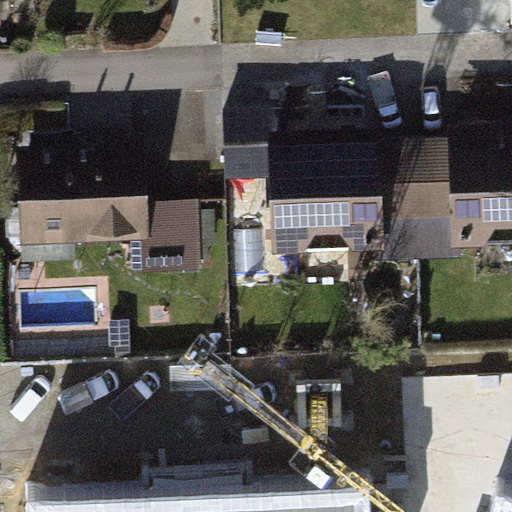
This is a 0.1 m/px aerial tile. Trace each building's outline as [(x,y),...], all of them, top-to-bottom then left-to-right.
[(264,168),(261,119),(220,121),(222,171),(264,168)] [(511,243),(511,121),(436,123),(437,143),(371,145),(370,129),(262,133),(264,168),(265,224),(266,252),(511,243)] [(135,138),(8,143),(13,242),(140,237),(139,204),(135,138)] [(189,203),(139,204),(141,273),(191,271),(189,203)] [(366,511),(366,500),(109,511),(366,511)]
